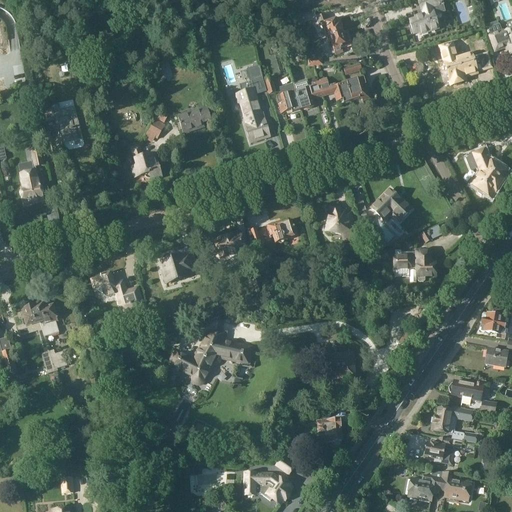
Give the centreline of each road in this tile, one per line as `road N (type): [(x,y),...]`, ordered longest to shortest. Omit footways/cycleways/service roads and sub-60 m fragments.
road 1 (residential): [(0,263),(424,137)]
road 2 (secondary): [(326,511),(498,257)]
road 3 (residential): [(424,137),(368,0)]
